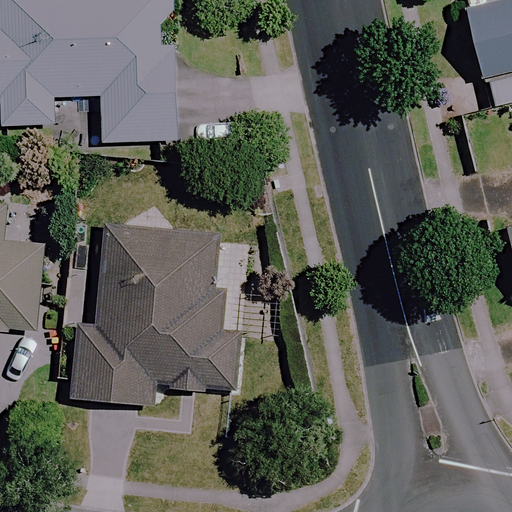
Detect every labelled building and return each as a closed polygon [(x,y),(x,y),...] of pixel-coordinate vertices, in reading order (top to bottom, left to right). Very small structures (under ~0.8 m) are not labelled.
[(171,144),(168,50),(155,50),(155,23),(167,22),(166,0),(0,0),(0,129),(51,128),(50,100),(96,99),(98,146),(171,144)] [(511,0),(457,14),(474,87),(511,77),(511,0)] [(0,214),(0,212),(0,211),(0,334),(30,337),(37,248),(0,244),(0,214)] [(511,231),(499,235),(511,284),(511,231)] [(216,322),(221,239),(92,232),(87,320),(74,320),(69,405),(157,410),(158,393),(225,397),(230,323),(216,322)]
